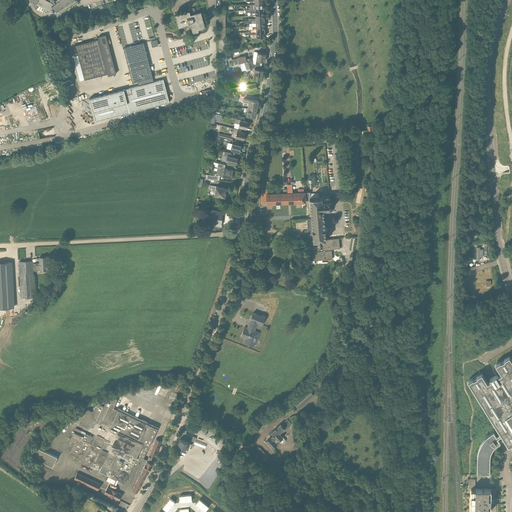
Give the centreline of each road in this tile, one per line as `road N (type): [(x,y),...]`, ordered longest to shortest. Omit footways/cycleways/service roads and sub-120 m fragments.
road 1 (secondary): [(511,291),(496,222),(486,85),(506,0)]
road 2 (unclassified): [(243,233),(0,246)]
road 3 (tertiary): [(182,409),(243,233)]
road 4 (unclassified): [(341,217),(331,138),(257,138)]
road 5 (tertiary): [(257,138),(272,66),(273,0)]
